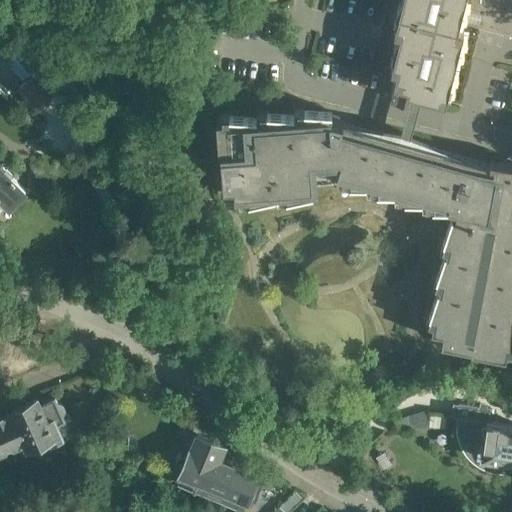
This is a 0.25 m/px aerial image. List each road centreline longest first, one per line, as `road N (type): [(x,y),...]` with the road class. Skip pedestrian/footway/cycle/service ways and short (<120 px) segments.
road 1 (residential): [(135,340),(230,422),(371,511)]
road 2 (unknown): [(462,117),(310,79),(298,64),(307,0)]
road 3 (residential): [(0,402),(135,340)]
road 4 (residential): [(0,292),(135,340)]
